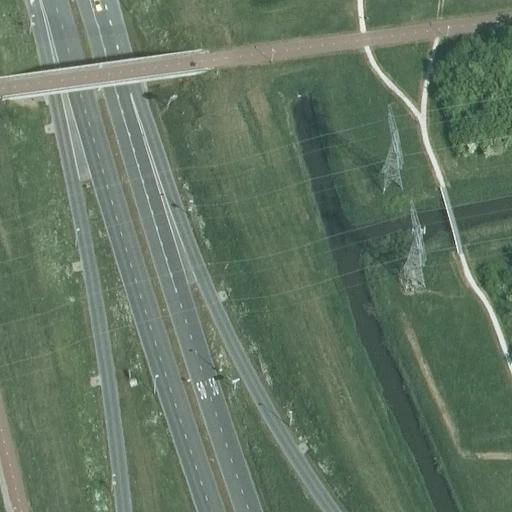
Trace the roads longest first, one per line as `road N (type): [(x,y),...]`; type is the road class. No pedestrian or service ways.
road 1 (primary): [(336,511),(282,431),(206,287),(109,0)]
road 2 (primary): [(251,511),(90,0)]
road 3 (primary): [(53,0),(212,511)]
road 4 (primary): [(34,0),(94,303),(122,511)]
